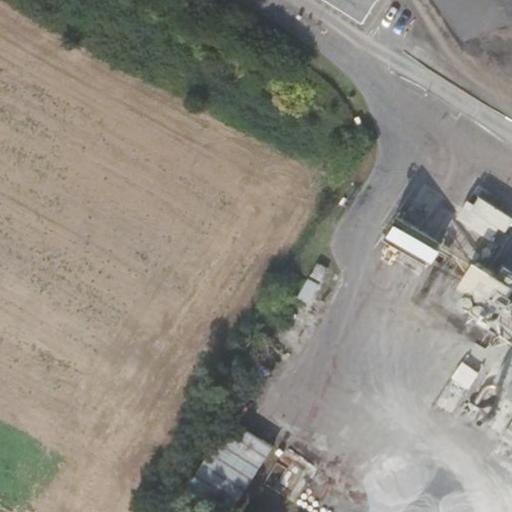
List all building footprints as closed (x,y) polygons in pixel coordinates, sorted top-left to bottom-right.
[(328,0),(365,23),(379,0),(328,0)] [(401,189),(389,209),(433,236),(445,216),(401,189)] [(501,245),(511,229),(511,213),(481,191),(462,217),(501,245)] [(333,241),(318,249),(317,250),(321,259),(338,250),(333,241)] [(216,440),(203,461),(242,485),(281,420),(240,396),(216,440)]
